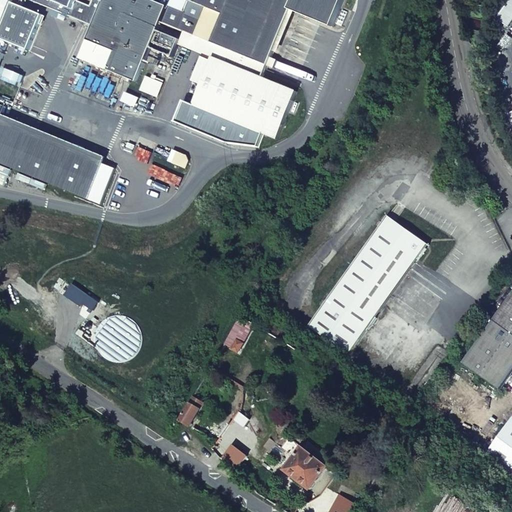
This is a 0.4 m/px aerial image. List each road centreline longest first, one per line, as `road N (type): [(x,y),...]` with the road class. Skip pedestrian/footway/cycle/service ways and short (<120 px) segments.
road 1 (unknown): [(0,198),(134,226),(160,224),(217,167),(275,166),(298,155),(313,139),(370,0)]
road 2 (residential): [(267,511),(0,335)]
road 3 (residential): [(446,0),(472,135),(511,193)]
